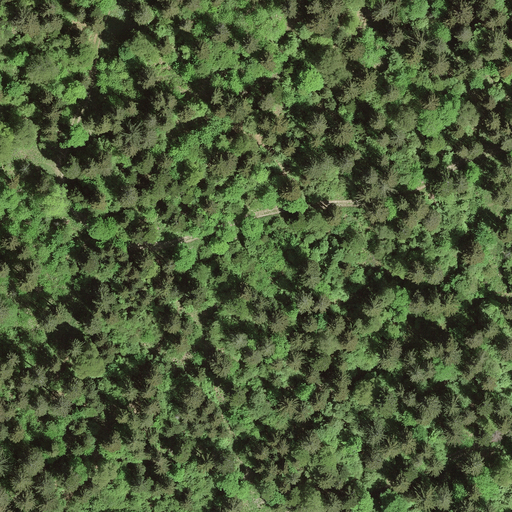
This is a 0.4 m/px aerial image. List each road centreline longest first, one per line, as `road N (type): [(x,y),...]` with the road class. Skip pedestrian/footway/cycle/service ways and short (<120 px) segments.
road 1 (track): [(511,148),(372,202),(286,208),(169,244),(108,238),(76,216),(59,166),(115,0)]
road 2 (track): [(299,511),(376,495),(511,432)]
